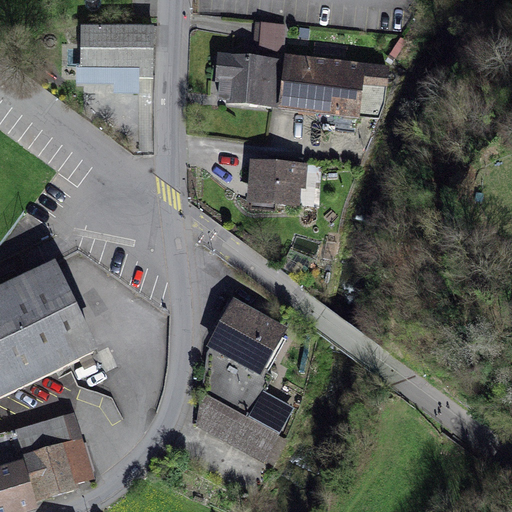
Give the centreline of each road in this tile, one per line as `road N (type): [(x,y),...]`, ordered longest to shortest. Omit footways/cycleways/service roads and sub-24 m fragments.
road 1 (residential): [(511,457),(175,204)]
road 2 (residential): [(175,204),(184,317),(168,429),(118,481),(60,511)]
road 3 (residential): [(175,204),(176,0)]
